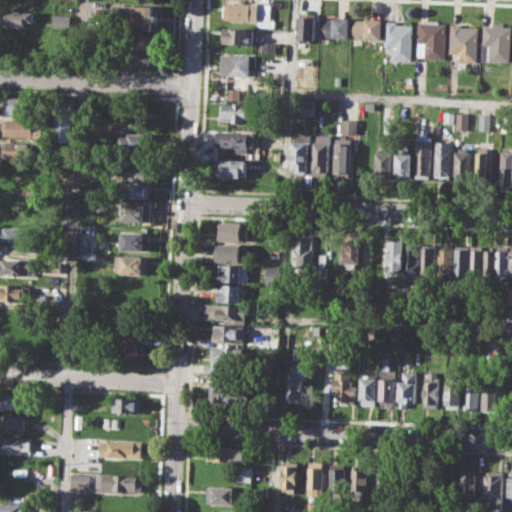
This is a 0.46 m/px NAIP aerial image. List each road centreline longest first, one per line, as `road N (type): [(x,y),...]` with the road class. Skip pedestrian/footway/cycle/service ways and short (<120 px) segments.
road 1 (residential): [(194,0),(172,511)]
road 2 (residential): [(177,428),(511,441)]
road 3 (residential): [(187,201),(511,214)]
road 4 (residential): [(0,78),(190,86)]
road 5 (residential): [(0,374),(179,381)]
